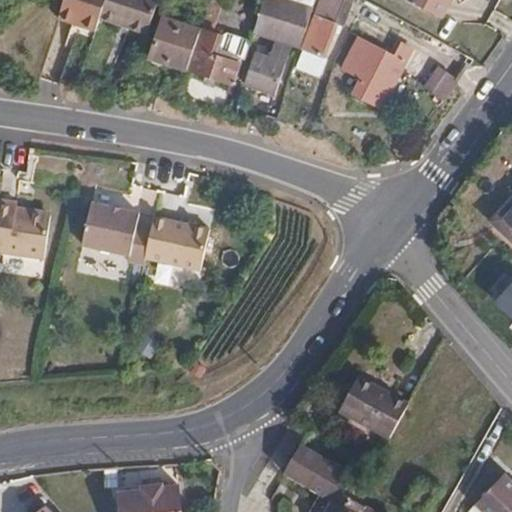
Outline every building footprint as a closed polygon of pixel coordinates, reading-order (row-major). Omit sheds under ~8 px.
[(101,0),(96,17),(143,33),(149,15),(154,0),(101,0)] [(207,0),(198,29),(208,32),(219,1),(216,0),(207,0)] [(256,37),(251,54),(280,64),(285,47),(296,50),(309,9),(282,0),(259,0),(249,34),(256,37)] [(311,0),(282,0),(309,9),(313,0),(311,0)] [(345,0),(318,0),(301,48),(321,56),(333,25),(339,27),(348,1),(345,0)] [(406,0),(412,3),(438,18),(448,0),(406,0)] [(146,57),(185,70),(197,30),(159,18),(146,57)] [(197,30),(185,70),(228,84),(236,63),(219,57),(224,38),(208,32),(198,29),(197,30)] [(355,36),(339,69),(357,77),(350,92),(377,106),(406,48),(397,43),(391,55),(355,36)] [(239,43),(224,38),(219,57),(236,63),(241,46),(239,43)] [(280,64),(251,54),(241,83),(269,93),(280,64)] [(16,200),(0,197),(0,249),(44,256),(50,214),(48,214),(44,209),(29,207),(25,211),(15,209),(16,200)] [(511,226),(504,219),(511,209),(511,199),(509,197),(489,222),(511,242),(511,226)] [(143,258),(150,228),(136,225),(139,213),(91,201),(81,243),(127,254),(126,260),(142,264),(143,258)] [(209,229),(153,216),(150,228),(143,258),(200,270),(209,229)] [(511,281),(493,302),(511,318),(511,281)] [(334,405),(386,437),(404,404),(353,373),(334,405)] [(296,440),(280,468),(320,491),(307,511),(374,511),(337,491),(349,472),(296,440)] [(511,511),(511,485),(499,472),(462,511),(463,511),(474,511),(478,509),(481,511),(511,511)] [(418,481),(404,501),(421,511),(434,491),(418,481)] [(118,511),(178,511),(176,485),(159,487),(159,483),(138,484),(139,490),(116,492),(118,511)]
